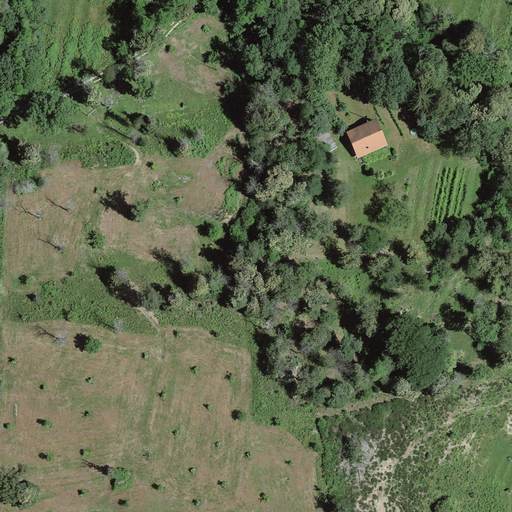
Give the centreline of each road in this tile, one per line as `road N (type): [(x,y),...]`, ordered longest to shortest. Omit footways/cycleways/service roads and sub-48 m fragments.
road 1 (track): [(0,119),(130,61),(204,0)]
road 2 (track): [(232,0),(302,106)]
